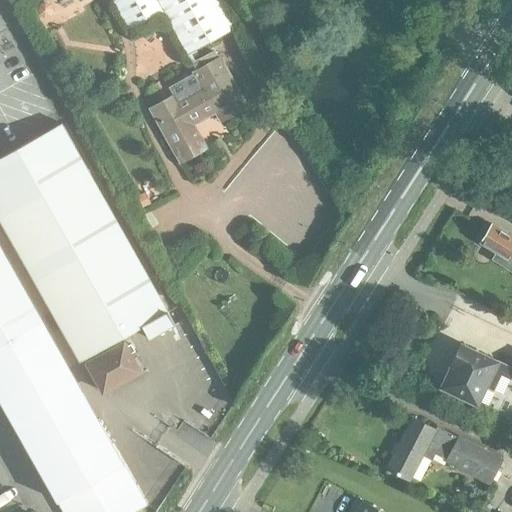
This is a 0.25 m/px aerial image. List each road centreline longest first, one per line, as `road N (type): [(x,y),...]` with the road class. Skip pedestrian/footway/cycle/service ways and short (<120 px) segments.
road 1 (primary): [(200,511),(511,35)]
road 2 (unknown): [(224,475),(101,401),(0,249)]
